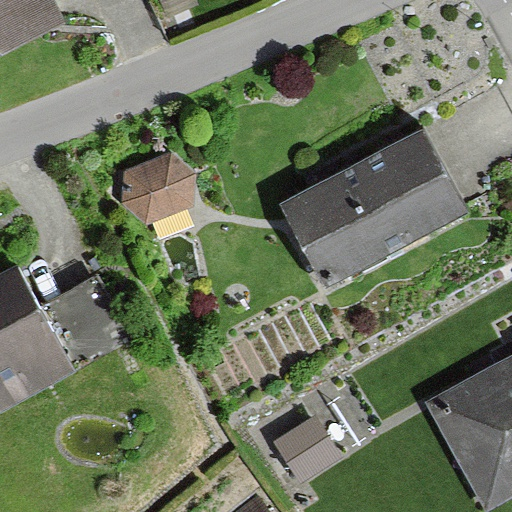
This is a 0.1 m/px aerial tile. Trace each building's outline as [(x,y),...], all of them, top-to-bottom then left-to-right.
[(0,0),(0,50),(60,21),(49,0),(0,0)] [(191,2),(189,0),(153,0),(161,15),(191,2)] [(472,204),(424,120),(283,201),(331,284),(472,204)] [(192,179),(173,157),(119,174),(118,203),(134,225),(190,207),(192,179)] [(18,264),(0,274),(0,409),(74,369),(71,363),(123,335),(92,278),(41,306),(18,264)] [(491,511),(511,500),(511,354),(427,402),(488,511),(491,511)] [(338,454),(313,418),(273,444),(297,481),(338,454)] [(263,511),(252,498),(235,511),(263,511)]
